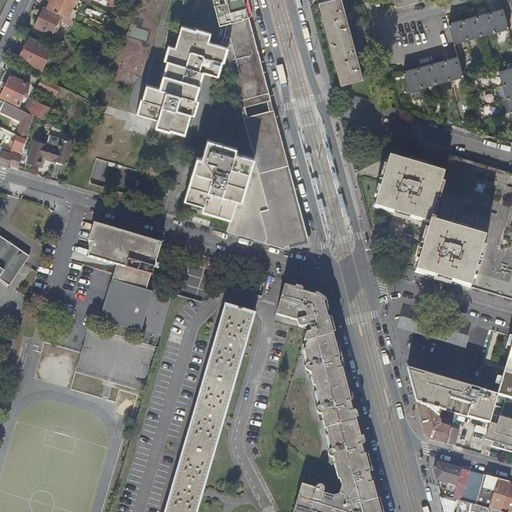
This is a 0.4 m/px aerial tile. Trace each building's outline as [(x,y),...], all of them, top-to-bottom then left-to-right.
[(51,0),(49,5),(48,8),(62,15),(68,18),(76,0),(51,0)] [(116,16),(120,3),(112,0),(111,0),(108,12),(116,16)] [(250,18),(244,0),(213,0),(221,26),(228,24),(250,18)] [(340,85),(341,86),(364,80),(363,79),(359,64),(363,62),(361,54),(356,55),(347,23),(352,22),(350,13),(345,14),(340,0),(330,0),(318,3),(319,4),(341,85),(340,85)] [(60,20),(62,15),(48,8),(45,7),(35,26),(53,35),(60,20)] [(509,29),(504,9),(503,9),(503,10),(485,15),(449,25),(449,24),(448,24),(454,44),(455,44),(455,43),(508,29),(509,29)] [(68,18),(62,15),(60,20),(72,26),(74,21),(68,18)] [(270,95),(250,18),(228,24),(225,37),(223,46),(228,47),(227,51),(240,103),(270,95)] [(203,72),(218,76),(222,61),(224,61),(227,51),(228,47),(223,46),(209,42),(211,33),(197,29),(196,30),(182,26),(176,47),(170,45),(165,60),(168,61),(161,89),(148,85),(144,99),(142,98),(138,113),(158,119),(156,126),(170,130),(171,129),(185,133),(191,113),(194,114),(198,100),(195,99),(203,72)] [(42,70),(53,47),(30,37),(20,59),(42,70)] [(82,46),(78,53),(102,64),(104,57),(82,46)] [(404,72),(403,72),(409,92),(410,92),(410,91),(462,77),(463,77),(458,57),(457,57),(457,58),(404,73),(404,72)] [(95,78),(98,66),(89,63),(86,75),(95,78)] [(511,115),(511,67),(499,71),(499,72),(500,72),(504,86),(511,115)] [(20,105),(24,97),(26,93),(30,84),(11,75),(1,96),(20,105)] [(58,95),(61,86),(43,77),(40,86),(58,95)] [(32,97),(25,111),(35,115),(44,120),(50,107),(32,97)] [(19,135),(28,139),(35,115),(25,111),(5,101),(1,110),(23,121),(19,135)] [(290,248),(309,243),(294,186),(289,168),(275,114),(245,123),(255,159),(243,201),(237,200),(232,218),(228,233),(248,239),(285,249),(286,246),(289,246),(290,248)] [(18,135),(14,151),(23,155),(25,149),(28,140),(18,135)] [(73,143),(51,136),(48,145),(33,140),(27,162),(41,166),(44,157),(67,164),(73,143)] [(202,210),(232,218),(237,200),(243,201),(255,159),(243,155),(236,153),(237,148),(208,139),(202,158),(198,157),(185,200),(204,205),(202,210)] [(20,168),(23,169),(29,150),(25,149),(23,155),(20,168)] [(4,151),(0,163),(0,164),(19,170),(20,168),(23,155),(14,152),(14,154),(4,151)] [(511,173),(450,155),(444,173),(431,219),(486,235),(471,288),(511,300),(511,173)] [(431,219),(444,173),(389,156),(374,206),(429,223),(431,219)] [(67,164),(44,157),(41,166),(43,167),(46,160),(66,167),(67,164)] [(431,219),(415,272),(471,288),(486,235),(431,219)] [(113,273),(148,283),(150,277),(152,277),(147,275),(147,272),(153,274),(154,269),(149,267),(150,261),(155,263),(160,245),(130,236),(100,227),(100,228),(93,226),(87,243),(91,244),(87,258),(115,267),(113,273)] [(0,279),(10,286),(29,257),(0,237),(0,279)] [(245,269),(244,275),(256,279),(258,273),(245,269)] [(146,291),(148,283),(113,273),(99,321),(141,333),(152,293),(146,291)] [(380,511),(370,473),(368,463),(356,420),(340,361),(324,301),(322,299),(319,296),(285,286),(276,315),(297,321),(296,323),(297,324),(297,325),(299,327),(307,329),(304,341),(307,341),(306,346),(307,349),(305,350),(308,364),(307,364),(306,365),(306,366),(306,368),(306,369),(307,371),(309,372),(311,372),(320,407),(319,407),(318,408),(317,409),(317,411),(318,413),(319,414),(321,414),(322,414),(331,450),(330,450),(329,452),(329,454),(329,456),(330,457),(332,458),(334,458),(341,485),(339,494),(333,496),(330,495),(330,492),(324,491),(324,489),(324,487),(322,486),(320,485),(318,486),(317,487),(316,488),(302,484),(293,511),(380,511)] [(225,306),(165,511),(196,511),(201,496),(204,487),(254,314),(225,306)] [(399,329),(464,348),(468,336),(403,317),(399,329)] [(74,323),(74,339),(86,338),(85,323),(74,323)] [(301,341),(304,331),(294,329),(292,338),(301,341)] [(511,344),(497,394),(511,398),(511,344)] [(409,368),(417,403),(456,414),(485,423),(488,414),(491,415),(497,394),(409,368)] [(454,419),(456,414),(417,403),(425,434),(430,439),(455,446),(460,432),(452,429),(452,428),(442,425),(439,417),(441,412),(447,414),(447,417),(454,419)] [(491,446),(511,452),(511,420),(500,416),(491,446)] [(486,436),(488,429),(476,426),(474,433),(486,436)] [(469,471),(461,469),(438,463),(433,468),(436,480),(465,488),(469,471)] [(508,482),(483,475),(478,495),(475,505),(500,511),(508,482)] [(500,511),(511,511),(511,483),(508,482),(500,511)] [(500,511),(475,505),(461,501),(460,501),(456,511),(500,511)]
